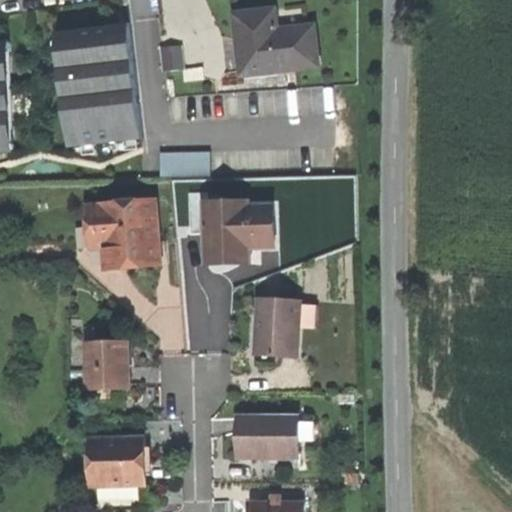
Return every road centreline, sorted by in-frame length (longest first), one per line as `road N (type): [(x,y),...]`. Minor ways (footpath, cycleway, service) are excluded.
road 1 (secondary): [(396,0),(399,511)]
road 2 (track): [(511,495),(397,405)]
road 3 (residential): [(193,382),(195,511)]
